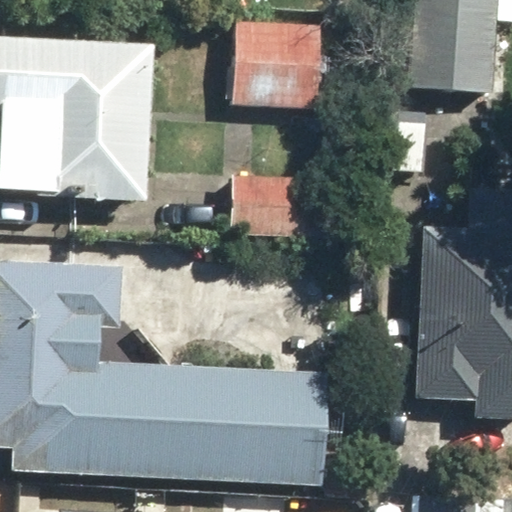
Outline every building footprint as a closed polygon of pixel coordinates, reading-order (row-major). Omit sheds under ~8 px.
[(511,0),(417,0),(412,87),(492,91),(496,18),(511,18),(511,0)] [(325,21),(236,16),(231,104),(320,109),(325,21)] [(158,43),(0,36),(0,104),(1,105),(0,133),(0,191),(151,198),(158,43)] [(334,180),(235,175),(232,234),(331,239),(334,180)] [(479,416),(511,417),(511,186),(476,184),(473,231),(428,228),(418,398),(480,402),(479,416)] [(125,264),(0,256),(0,444),(11,446),(10,465),(327,485),(334,371),(104,357),(106,324),(121,325),(125,264)]
